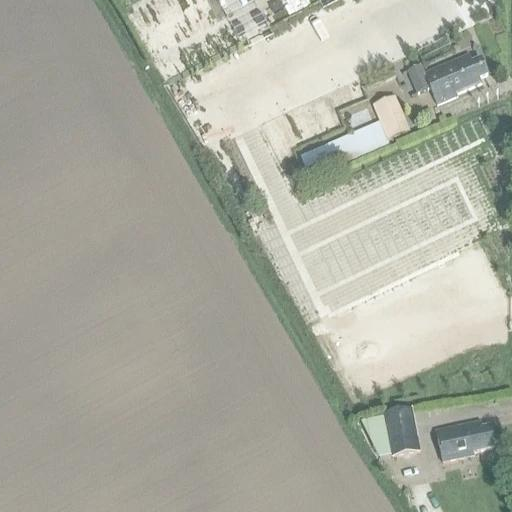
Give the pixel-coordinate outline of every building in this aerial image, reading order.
[(473,64),(470,57),(423,78),(419,69),(409,73),(419,96),(431,91),(438,108),(459,100),(458,97),(483,86),(481,81),(488,78),(481,61),(473,64)] [(409,132),(395,99),(395,98),(371,108),(378,124),(387,144),(410,134),(409,132)] [(349,127),(373,116),(366,101),(342,112),(349,127)] [(378,124),(299,159),(311,184),(389,149),(387,144),(378,124)] [(360,424),(378,459),(390,457),(391,462),(419,457),(412,413),(383,418),(383,420),(360,424)] [(496,453),(491,430),(484,431),(483,425),(437,434),(443,467),(474,460),(474,457),(496,453)]
